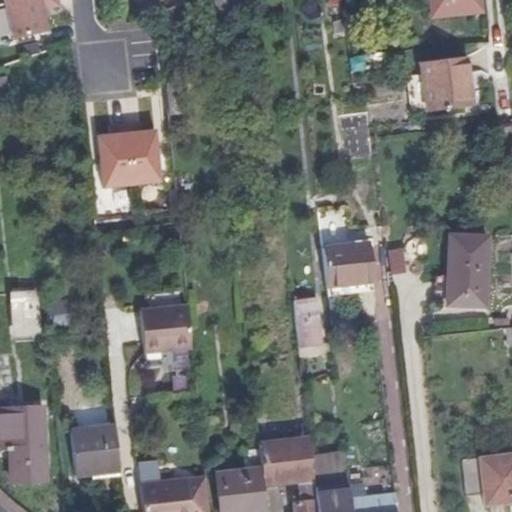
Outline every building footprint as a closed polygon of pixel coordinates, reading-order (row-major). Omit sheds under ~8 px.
[(3,0),(12,40),(47,32),(43,11),(59,7),(57,0),(3,0)] [(203,0),(207,26),(256,11),(254,0),(203,0)] [(480,13),(478,0),(427,0),(429,18),(480,13)] [(470,107),(466,57),(421,62),(425,112),(470,107)] [(180,86),(162,87),(165,117),(183,116),(180,86)] [(140,122),(109,126),(110,136),(97,138),(101,173),(158,166),(154,129),(141,131),(140,122)] [(478,312),(484,245),(447,240),(440,309),(478,312)] [(321,247),(326,296),(371,291),(366,242),(321,247)] [(387,274),(404,273),(403,249),(387,250),(387,274)] [(8,336),(34,335),(31,292),(5,293),(8,336)] [(289,301),(297,359),(328,355),(320,297),(289,301)] [(63,300),(40,303),(43,329),(67,326),(63,300)] [(190,350),(185,309),(138,314),(142,355),(190,350)] [(492,329),(508,327),(507,318),(491,320),(492,329)] [(511,328),(500,330),(501,335),(503,335),(505,347),(511,346),(511,328)] [(46,484),(38,409),(0,412),(0,450),(11,449),(15,486),(46,484)] [(119,473),(113,426),(67,432),(73,478),(89,476),(119,473)] [(306,438),(272,442),(277,483),(296,481),(308,480),(311,480),(309,456),(306,438)] [(277,483),(272,442),(255,444),(255,452),(259,485),(277,483)] [(262,511),(259,485),(255,452),(242,454),(244,473),(215,476),(219,511),(262,511)] [(347,492),(343,452),(309,456),(311,480),(313,496),(347,492)] [(511,503),(511,456),(459,462),(463,499),(481,498),(483,506),(511,503)] [(155,462),(136,464),(142,511),(189,511),(186,481),(158,483),(155,462)] [(119,473),(89,476),(89,481),(120,478),(119,473)] [(206,511),(203,480),(186,481),(189,511),(206,511)] [(308,486),(296,487),(290,488),(292,511),(315,511),(313,496),(311,480),(308,480),(308,486)] [(349,511),(348,500),(347,492),(313,496),(315,511),(349,511)] [(394,511),(393,496),(348,500),(349,511),(394,511)]
